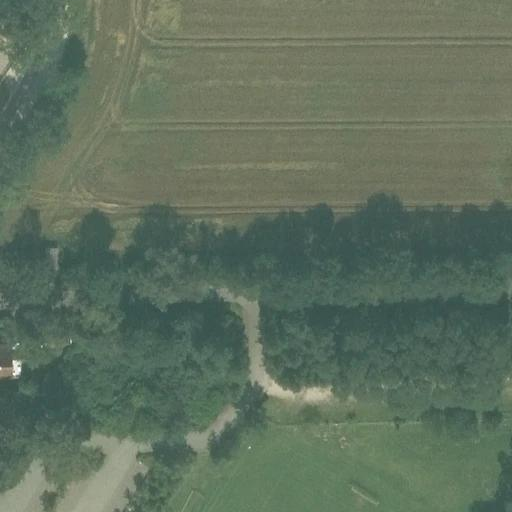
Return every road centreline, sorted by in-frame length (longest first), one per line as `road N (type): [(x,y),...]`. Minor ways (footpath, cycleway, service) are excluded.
road 1 (residential): [(0,299),(511,285)]
road 2 (unknown): [(51,511),(97,447),(185,433),(225,412),(238,380),(246,292)]
road 3 (residential): [(52,0),(0,109)]
